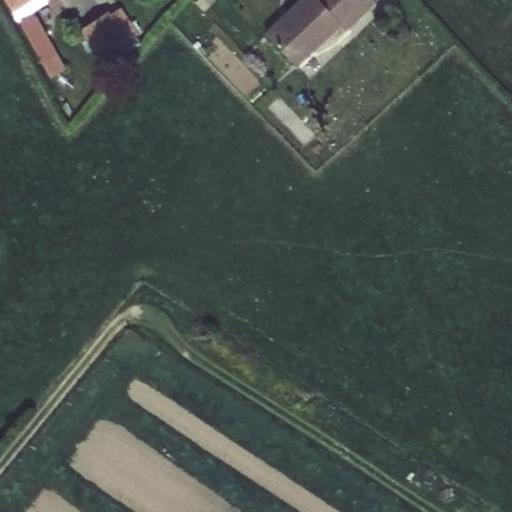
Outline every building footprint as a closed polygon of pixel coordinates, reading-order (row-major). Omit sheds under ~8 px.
[(3,0),(42,72),(56,65),(27,11),(39,2),(38,0),(3,0)] [(301,0),(293,0),(287,7),(318,40),(330,29),(335,35),(348,21),(328,0),(306,0),(304,2),(301,0)] [(354,0),(328,0),(348,21),(363,7),(354,0)] [(115,39),(128,31),(116,7),(103,15),(115,39)] [(287,7),(249,43),(281,76),(318,40),(287,7)] [(115,39),(103,15),(78,31),(91,54),(115,39)]
